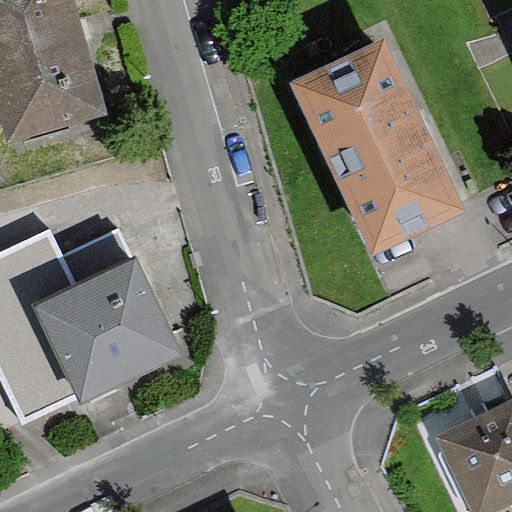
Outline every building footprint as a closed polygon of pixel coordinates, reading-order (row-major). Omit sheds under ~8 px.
[(0,0),(0,106),(9,138),(103,111),(93,75),(70,0),(0,0)] [(293,80),(372,250),(460,209),(382,40),(293,80)] [(0,363),(25,417),(79,392),(24,276),(62,258),(50,233),(0,256),(0,363)] [(62,258),(24,276),(79,392),(81,396),(179,349),(134,254),(127,257),(115,233),(62,258)] [(511,406),(438,442),(471,511),(501,511),(511,507),(511,406)]
